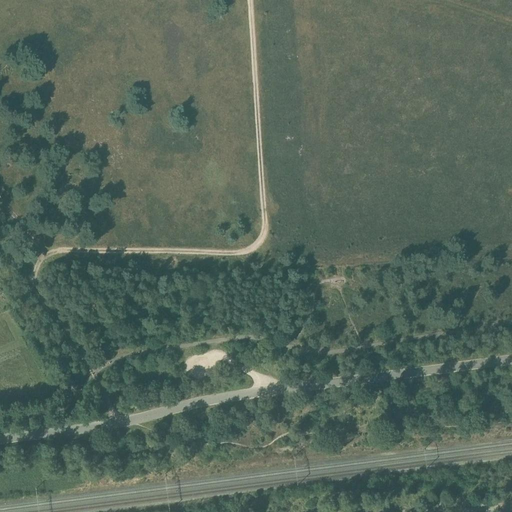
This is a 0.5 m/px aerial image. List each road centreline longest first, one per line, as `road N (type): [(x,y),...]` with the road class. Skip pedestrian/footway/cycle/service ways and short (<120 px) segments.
road 1 (track): [(246,0),(265,229),(257,248),(64,251),(33,272),(34,291),(120,422)]
road 2 (tertiary): [(0,439),(273,388),(511,359)]
